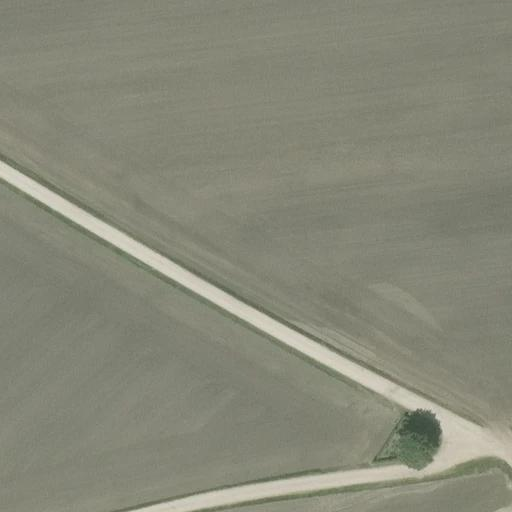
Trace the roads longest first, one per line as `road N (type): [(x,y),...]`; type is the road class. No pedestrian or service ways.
road 1 (track): [(504,453),(440,425),(0,169)]
road 2 (track): [(511,451),(195,511)]
